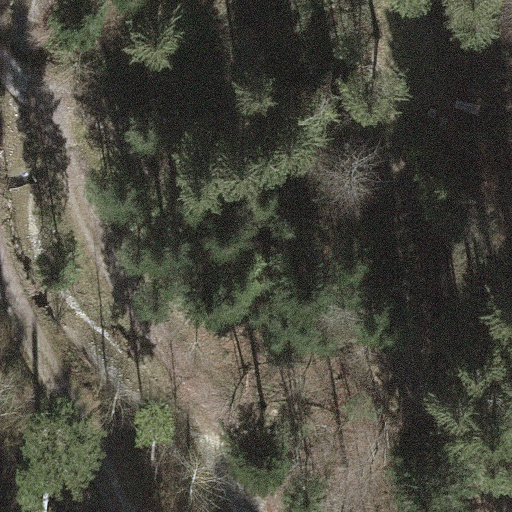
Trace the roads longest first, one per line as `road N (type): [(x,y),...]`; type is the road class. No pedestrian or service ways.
road 1 (track): [(511,474),(464,463),(358,320),(88,107),(48,87)]
road 2 (track): [(0,63),(48,87),(95,255),(281,511)]
road 3 (track): [(0,290),(87,425),(119,511)]
